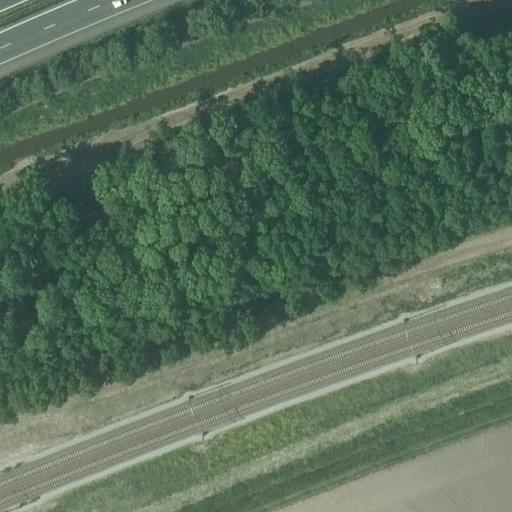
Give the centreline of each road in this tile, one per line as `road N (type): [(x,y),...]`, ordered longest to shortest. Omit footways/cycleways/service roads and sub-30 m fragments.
road 1 (track): [(0,235),(511,51)]
road 2 (track): [(511,365),(152,511)]
road 3 (track): [(199,162),(148,0)]
road 4 (motorway): [(0,50),(123,0)]
